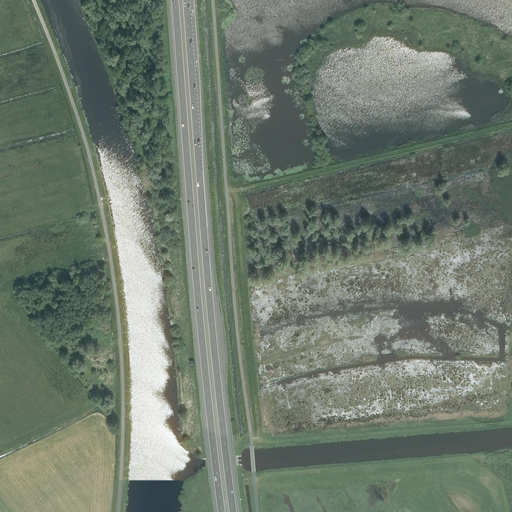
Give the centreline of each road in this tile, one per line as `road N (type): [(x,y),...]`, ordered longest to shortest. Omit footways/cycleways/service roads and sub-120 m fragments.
road 1 (unclassified): [(117,511),(122,410),(110,265),(78,127),(31,0)]
road 2 (motorway): [(234,511),(186,0)]
road 3 (motorway): [(174,0),(220,511)]
road 4 (unclassified): [(254,478),(212,0)]
